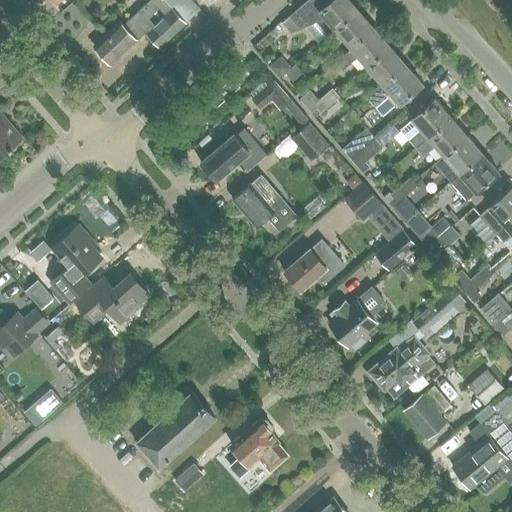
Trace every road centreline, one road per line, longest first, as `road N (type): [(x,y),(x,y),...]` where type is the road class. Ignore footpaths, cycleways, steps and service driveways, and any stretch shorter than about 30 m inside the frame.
road 1 (residential): [(422,511),(97,141)]
road 2 (residential): [(97,141),(260,0)]
road 3 (residential): [(97,141),(0,29)]
road 4 (residential): [(425,0),(511,100)]
road 5 (residential): [(0,228),(97,141)]
